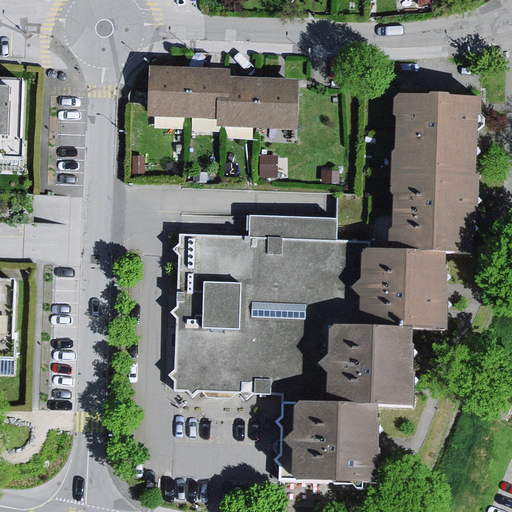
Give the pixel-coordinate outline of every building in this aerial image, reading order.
[(229,75),(149,71),(147,118),(216,121),(216,131),(296,135),(298,87),(228,84),(229,75)] [(24,87),(0,86),(0,169),(21,170),(24,87)] [(481,103),(395,100),(389,252),(451,255),(475,257),(481,103)] [(250,239),(181,235),(180,244),(173,249),(180,253),(178,305),(171,312),(178,319),(175,370),(169,377),(177,383),(176,391),(283,396),(283,416),(276,423),(283,430),(282,455),(275,461),(281,466),(281,482),(298,482),(302,405),(328,407),(331,329),(356,329),(360,251),(361,243),(338,242),(339,222),(251,217),(250,239)] [(389,252),(360,251),(356,329),(415,332),(447,334),(451,255),(389,252)] [(14,287),(0,286),(0,368),(10,369),(14,287)] [(331,329),(328,407),(382,409),(412,411),(415,332),(356,329),(331,329)] [(377,485),(382,409),(328,407),(302,405),(298,482),(377,485)]
